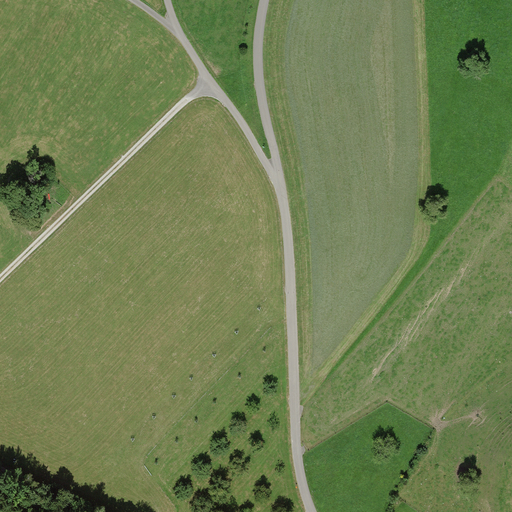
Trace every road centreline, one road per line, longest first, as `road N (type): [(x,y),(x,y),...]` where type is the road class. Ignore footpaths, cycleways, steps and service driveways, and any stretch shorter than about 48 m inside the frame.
road 1 (unclassified): [(265,0),(259,66),(286,212),(297,445),(312,511)]
road 2 (track): [(0,279),(183,102),(214,83)]
road 3 (track): [(168,0),(180,32),(282,188)]
